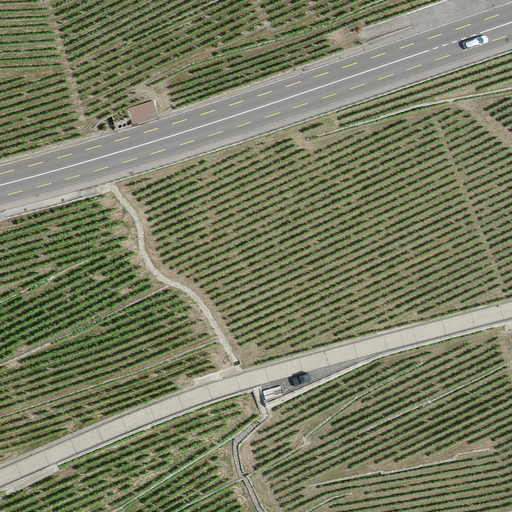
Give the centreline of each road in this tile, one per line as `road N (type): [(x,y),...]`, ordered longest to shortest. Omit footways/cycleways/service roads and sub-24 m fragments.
road 1 (track): [(511,308),(236,382),(0,478)]
road 2 (primary): [(511,23),(93,165),(0,187)]
